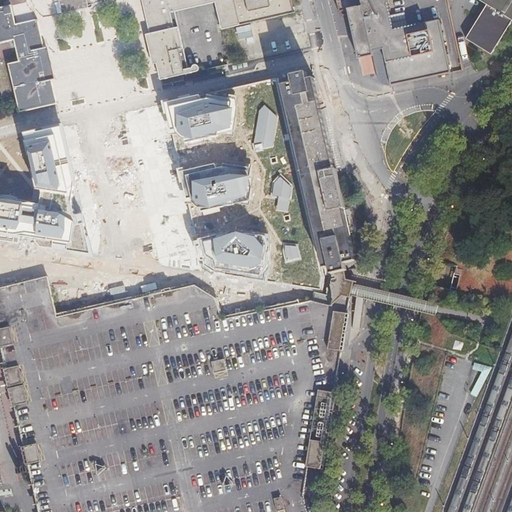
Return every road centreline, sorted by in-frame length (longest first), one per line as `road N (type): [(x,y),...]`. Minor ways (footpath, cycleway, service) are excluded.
road 1 (unknown): [(0,234),(380,305)]
road 2 (residential): [(333,56),(0,133)]
road 3 (tertiary): [(407,196),(380,305),(347,511)]
road 4 (tertiary): [(366,511),(404,288),(437,204)]
road 5 (residential): [(461,115),(430,96),(368,106),(340,91)]
road 6 (residential): [(340,91),(348,124),(388,183),(407,196)]
